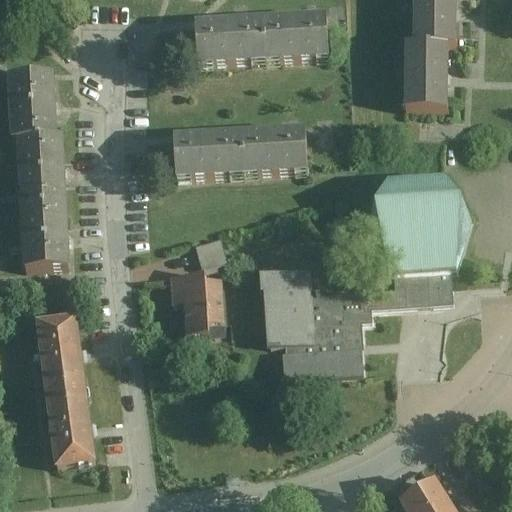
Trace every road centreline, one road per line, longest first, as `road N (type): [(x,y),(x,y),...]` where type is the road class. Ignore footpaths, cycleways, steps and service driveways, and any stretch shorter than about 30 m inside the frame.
road 1 (residential): [(151,511),(118,242),(115,40)]
road 2 (residential): [(322,492),(413,447),(478,389)]
